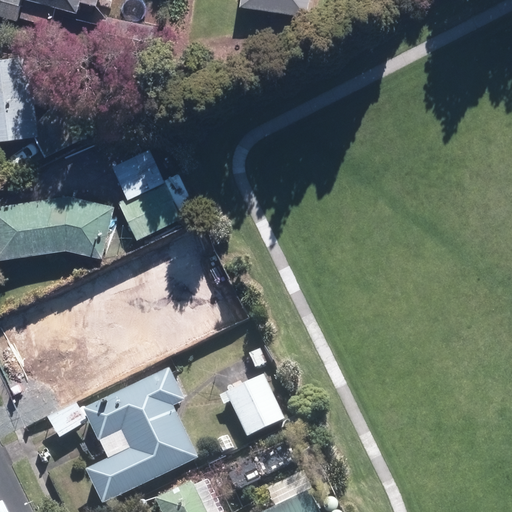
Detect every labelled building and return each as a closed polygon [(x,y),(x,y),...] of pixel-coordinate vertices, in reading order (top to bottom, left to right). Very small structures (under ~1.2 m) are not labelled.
[(96,7),(98,0),(25,0),(26,0),(21,17),(70,31),(75,14),(78,15),(81,3),(96,7)] [(308,18),(310,0),(241,0),(241,8),(308,18)] [(324,19),(367,0),(366,0),(316,0),(315,1),(324,19)] [(97,132),(77,94),(37,114),(31,56),(0,59),(0,142),(37,138),(47,158),(97,132)] [(137,240),(197,212),(178,174),(164,181),(150,150),(112,168),(127,199),(119,202),(137,240)] [(0,261),(67,251),(104,259),(115,207),(69,197),(0,207),(0,261)] [(194,223),(127,256),(148,297),(182,280),(189,294),(222,279),(194,223)] [(70,400),(122,375),(82,293),(24,321),(45,364),(51,362),(70,400)] [(104,509),(199,462),(174,411),(187,405),(171,371),(84,414),(100,447),(122,436),(131,453),(87,474),(104,509)] [(227,395),(248,440),(269,430),(248,385),(227,395)] [(61,440),(88,424),(77,407),(51,423),(61,440)] [(320,511),(312,494),(273,511),(218,511),(205,483),(195,488),(194,485),(156,503),(160,511),(320,511)]
